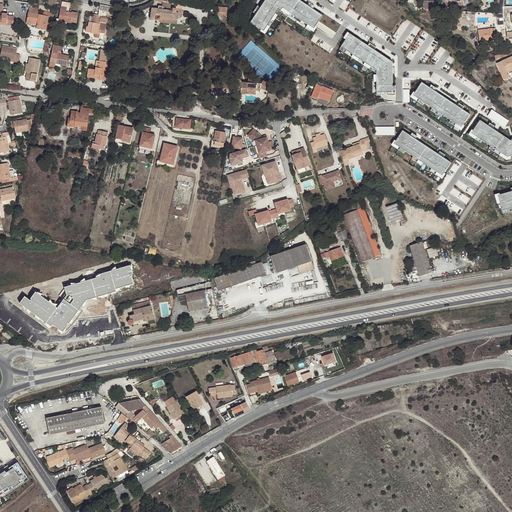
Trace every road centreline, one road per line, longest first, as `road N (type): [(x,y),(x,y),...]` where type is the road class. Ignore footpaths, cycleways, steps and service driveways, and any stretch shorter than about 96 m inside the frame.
road 1 (residential): [(5,366),(14,352),(70,355),(511,273)]
road 2 (secondary): [(4,391),(511,294)]
road 3 (secondary): [(511,286),(30,373),(5,366)]
road 4 (tertiary): [(317,389),(264,409),(98,511)]
road 5 (tertiary): [(511,330),(419,349),(317,389)]
road 6 (unclassified): [(511,366),(493,363),(329,398),(317,389)]
road 7 (residential): [(511,175),(398,108)]
road 8 (unclassified): [(272,119),(230,122),(146,108)]
road 9 (residential): [(86,0),(72,78),(34,93)]
